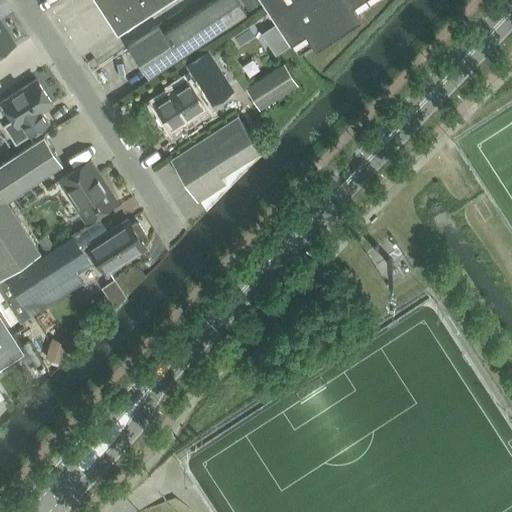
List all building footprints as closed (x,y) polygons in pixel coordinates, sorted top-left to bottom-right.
[(98,0),(118,29),(162,0),(98,0)] [(129,47),(148,77),(179,57),(246,12),(245,11),(237,0),(213,0),(163,33),(159,27),(129,47)] [(263,0),(298,53),(314,43),(316,46),(361,16),(357,10),(372,0),(263,0)] [(0,21),(0,53),(15,44),(0,21)] [(276,23),(262,32),(276,53),(289,44),(276,23)] [(207,51),(187,64),(196,78),(190,82),(189,81),(154,104),(172,130),(205,108),(205,107),(212,102),(213,103),(232,90),(207,51)] [(284,63),(248,87),(261,108),(298,84),(284,63)] [(36,79),(1,101),(13,120),(5,126),(16,143),(29,135),(48,123),(41,112),(53,104),(36,79)] [(239,116),(173,159),(199,200),(227,182),(222,175),(261,149),(239,116)] [(8,199),(63,164),(44,134),(0,162),(0,274),(2,277),(41,251),(8,199)] [(89,159),(59,178),(88,222),(117,202),(89,159)] [(128,219),(86,246),(104,274),(146,247),(143,242),(146,240),(147,236),(139,223),(135,222),(132,224),(128,219)] [(46,233),(39,237),(48,251),(54,246),(46,233)] [(48,251),(6,277),(30,315),(57,298),(51,287),(91,262),(73,234),(54,246),(48,251)] [(316,279),(323,285),(340,268),(333,261),(316,279)] [(116,278),(103,287),(113,302),(115,306),(117,309),(128,297),(127,294),(116,278)] [(0,360),(24,345),(0,306),(0,360)] [(51,342),(46,357),(61,361),(63,362),(64,359),(65,355),(67,347),(51,342)]
